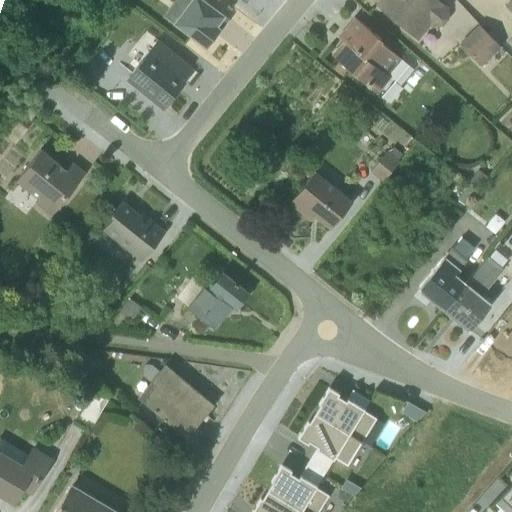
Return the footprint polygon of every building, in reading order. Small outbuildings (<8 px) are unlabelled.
[(202,0),(188,0),(172,22),(204,47),(217,30),(219,31),(228,19),(202,0)] [(449,4),(444,0),(376,0),(419,36),(430,24),(434,24),(441,24),(445,21),(448,17),(448,11),(446,8),(449,4)] [(344,37),(331,50),(377,89),(390,72),(385,69),(397,55),(381,43),(385,38),(355,15),(338,33),(344,37)] [(474,22),(459,38),(483,61),(499,44),(474,22)] [(127,75),(162,105),(184,76),(181,74),(189,62),(156,40),(127,75)] [(27,129),(17,121),(5,137),(14,145),(27,129)] [(370,171),(382,181),(398,161),(397,160),(401,154),(392,147),(388,152),(386,151),(370,171)] [(40,149),(15,181),(38,198),(35,202),(50,214),(84,173),(71,162),(62,173),(54,166),(57,163),(40,149)] [(486,176),(477,170),(468,181),(477,187),(486,176)] [(314,171),(288,203),(300,212),(303,207),(329,228),(351,201),(314,171)] [(457,197),(467,206),(479,191),(469,184),(457,197)] [(140,212),(120,198),(110,209),(112,211),(100,227),(113,237),(112,240),(123,248),(125,246),(141,258),(165,229),(148,217),(146,219),(140,215),(140,212)] [(473,248),(461,237),(452,248),(450,247),(418,288),(443,309),(465,282),(455,274),(466,260),(465,259),(473,248)] [(481,295),(502,269),(486,256),(443,309),(469,329),(490,303),(481,295)] [(168,266),(159,259),(150,269),(159,276),(168,266)] [(175,296),(188,306),(213,327),(232,304),(235,306),(246,292),(221,272),(211,284),(207,282),(203,286),(190,276),(175,296)] [(108,322),(115,328),(124,316),(130,321),(140,307),(128,298),(108,322)] [(150,382),(136,397),(163,418),(152,432),(163,442),(175,428),(185,436),(210,405),(165,366),(159,373),(150,365),(144,364),(142,375),(150,382)] [(77,417),(91,425),(108,396),(94,388),(77,417)] [(345,399),(328,389),(313,412),(361,441),(375,418),(362,409),(368,399),(351,389),(345,399)] [(361,441),(313,412),(298,436),(307,441),(307,440),(316,446),(307,461),(324,472),(333,457),(346,465),(361,441)] [(0,495),(13,503),(21,489),(31,495),(52,457),(31,446),(27,453),(0,437),(0,495)] [(280,466),(266,489),(302,511),(316,511),(327,495),(314,487),(324,472),(307,461),(297,477),(280,466)] [(511,511),(511,480),(488,505),(496,511),(511,511)] [(117,511),(70,483),(54,511),(117,511)] [(302,511),(266,489),(251,511),(302,511)]
